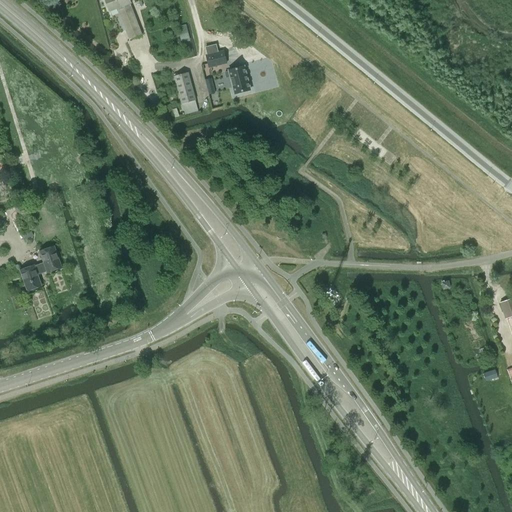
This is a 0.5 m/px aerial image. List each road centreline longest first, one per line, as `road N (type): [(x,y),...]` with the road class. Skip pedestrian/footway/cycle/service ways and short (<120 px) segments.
road 1 (primary): [(434,511),(254,262)]
road 2 (tertiary): [(511,187),(282,0)]
road 3 (primary): [(254,262),(162,149),(53,47)]
road 4 (primary): [(247,282),(421,511)]
road 5 (primary): [(53,47),(164,170),(234,265)]
road 6 (tertiary): [(0,388),(139,340),(185,314)]
road 7 (unclassified): [(315,263),(425,267),(511,253)]
